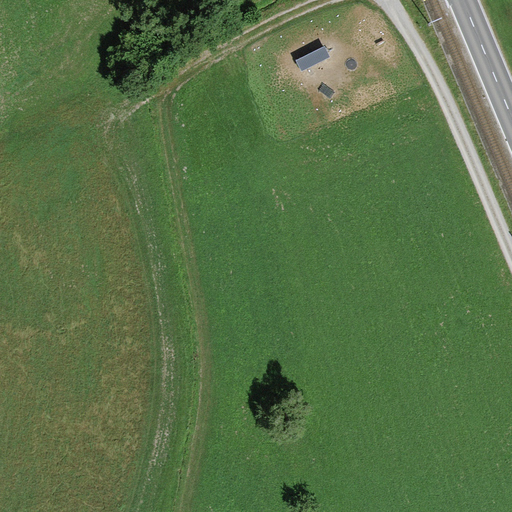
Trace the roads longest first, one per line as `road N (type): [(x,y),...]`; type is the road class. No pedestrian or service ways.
road 1 (track): [(511,253),(442,82),(389,0)]
road 2 (primary): [(511,112),(465,0)]
